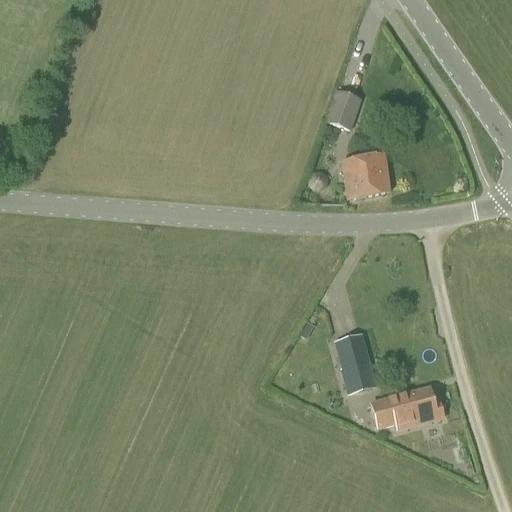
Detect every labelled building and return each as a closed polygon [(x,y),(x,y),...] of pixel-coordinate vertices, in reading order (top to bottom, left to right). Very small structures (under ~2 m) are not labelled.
[(350,135),(360,103),(334,95),(324,126),(350,135)] [(346,202),(389,194),(382,158),(340,166),(346,202)] [(320,174),(305,180),(310,191),(324,185),(320,174)] [(338,348),(345,375),(362,370),(369,393),(375,391),(368,368),(361,341),(338,348)] [(271,362),(262,381),(303,402),(313,383),(271,362)] [(431,407),(427,393),(370,407),(377,432),(393,428),(394,433),(441,421),(437,405),(431,407)]
